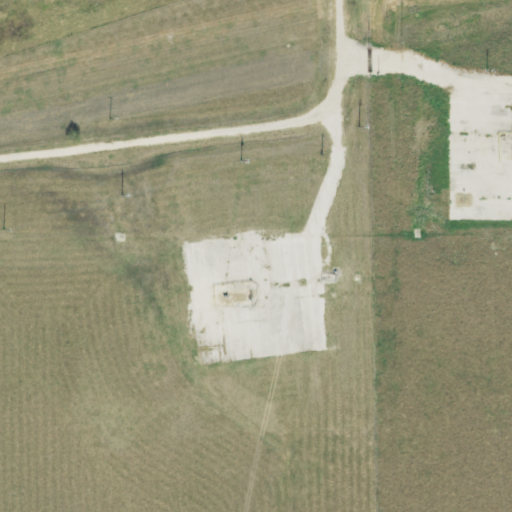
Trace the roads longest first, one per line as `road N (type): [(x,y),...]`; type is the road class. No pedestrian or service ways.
road 1 (residential): [(340,0),(342,63),(310,119),(0,150)]
road 2 (residential): [(322,97),(342,161),(244,333)]
road 3 (residential): [(342,63),(511,91)]
